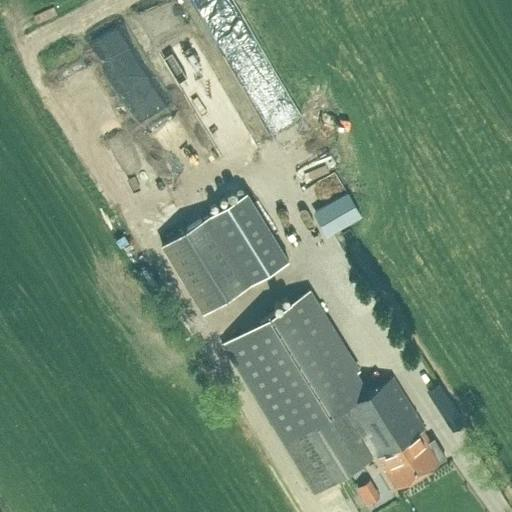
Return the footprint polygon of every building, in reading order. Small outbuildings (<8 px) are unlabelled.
[(453,317),(349,146),(297,178),(402,349),(453,317)] [(288,258),(246,189),(209,211),(252,280),(288,258)] [(160,241),(202,310),(252,280),(209,211),(209,210),(160,241)] [(359,367),(311,290),(224,343),(314,488),(374,452),(345,405),(364,393),(350,372),(359,367)] [(426,441),(419,429),(423,427),(392,376),(364,393),(345,405),(374,452),(384,468),(383,468),(394,486),(444,455),(433,437),(426,441)] [(464,420),(446,393),(434,401),(452,428),(464,420)]
